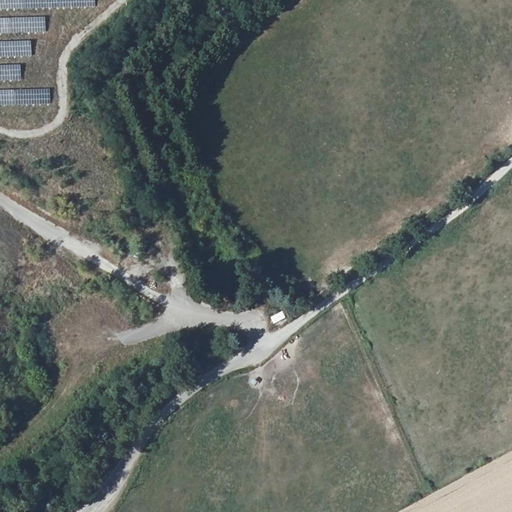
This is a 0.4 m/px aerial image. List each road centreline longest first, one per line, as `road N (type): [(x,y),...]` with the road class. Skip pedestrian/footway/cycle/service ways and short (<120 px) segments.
road 1 (residential): [(97,511),(143,435),(200,382),(348,287)]
road 2 (track): [(348,287),(511,166)]
